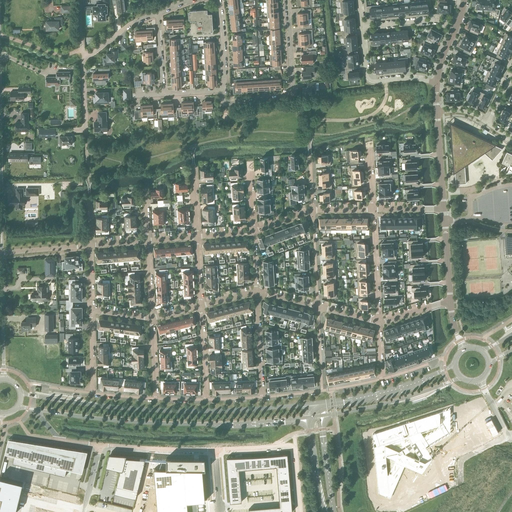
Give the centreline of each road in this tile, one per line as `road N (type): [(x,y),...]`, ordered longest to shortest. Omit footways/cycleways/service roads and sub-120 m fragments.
road 1 (secondary): [(313,403),(150,409),(20,392)]
road 2 (secondary): [(37,409),(184,424),(308,417)]
road 3 (residential): [(1,252),(0,87)]
road 4 (residential): [(226,103),(292,95),(287,0)]
road 5 (secondary): [(454,364),(389,389),(313,403)]
road 6 (secondary): [(320,415),(460,377)]
road 7 (unclassified): [(214,449),(294,447),(301,511)]
road 8 (residential): [(3,379),(1,252)]
road 9 (residential): [(361,26),(370,80),(437,82)]
